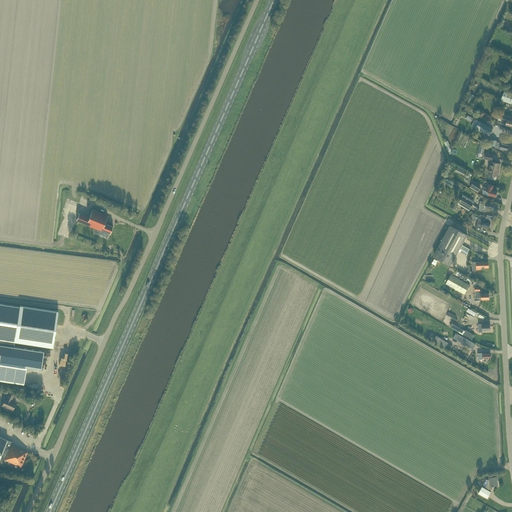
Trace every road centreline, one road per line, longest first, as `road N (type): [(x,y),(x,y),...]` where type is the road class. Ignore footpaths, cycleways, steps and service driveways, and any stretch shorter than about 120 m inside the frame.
road 1 (unclassified): [(27,511),(257,0)]
road 2 (primary): [(49,511),(274,0)]
road 3 (unclassified): [(511,459),(500,245),(511,187)]
road 4 (track): [(51,372),(66,309),(0,300)]
